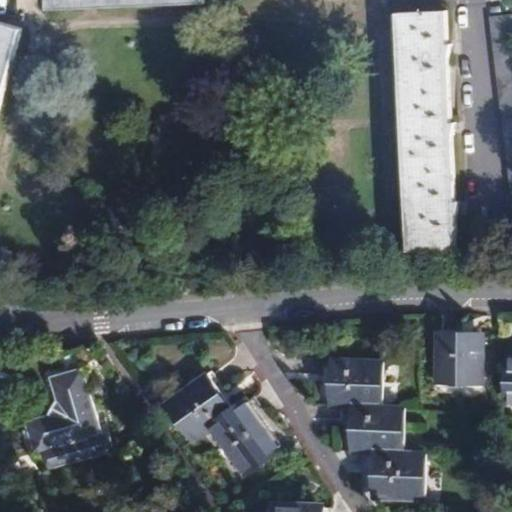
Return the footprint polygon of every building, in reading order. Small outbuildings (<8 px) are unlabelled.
[(49,0),(50,8),(208,1),(208,0),(49,0)] [(399,12),(408,251),(457,248),(456,216),(459,202),(455,202),(453,139),(455,123),(452,124),(449,59),(452,44),(448,45),(447,11),(399,12)] [(511,198),(511,14),(490,17),(511,199),(511,198)] [(0,109),(23,28),(0,21),(0,109)] [(438,378),(482,379),(484,339),(456,338),(439,337),(438,378)] [(102,435),(78,350),(58,354),(63,374),(52,377),(58,400),(54,407),(50,416),(27,422),(36,453),(39,452),(44,469),(113,450),(109,433),(102,435)] [(380,497),(419,498),(422,453),(400,453),(402,407),(379,407),(381,361),(339,360),(338,381),(337,406),(360,407),(360,425),(358,451),(382,452),(381,476),(380,497)] [(263,427),(247,402),(231,412),(215,388),(206,377),(172,401),(198,437),(213,427),(246,473),(278,449),(263,427)]
